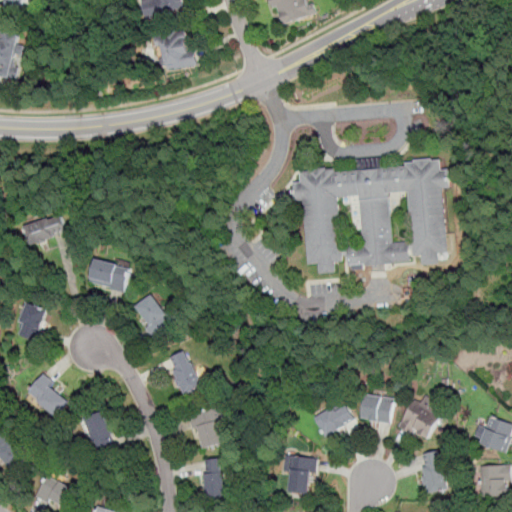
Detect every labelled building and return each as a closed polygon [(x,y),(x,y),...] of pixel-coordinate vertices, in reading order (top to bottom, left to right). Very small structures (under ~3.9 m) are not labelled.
[(25,0),(0,0),(0,5),(23,10),(25,0)] [(146,0),(149,16),(190,8),(188,0),(146,0)] [(273,0),(281,26),(316,15),(311,0),(273,0)] [(21,34),(0,30),(0,74),(12,78),(21,34)] [(161,35),(165,69),(197,66),(193,31),(161,35)] [(304,166),(302,181),(298,182),(314,263),(320,264),(322,274),(337,271),(338,262),(349,260),(336,195),(365,198),(360,245),(350,247),(350,252),(353,270),(413,259),(410,242),(397,241),(388,197),(407,190),(420,255),(424,255),(425,262),(444,258),(453,170),(443,169),(444,156),(378,169),(379,157),(360,161),(359,172),(304,166)] [(32,245),(70,233),(64,213),(26,226),(32,245)] [(91,282),(127,292),(133,268),(98,258),(91,282)] [(177,323),(158,295),(138,308),(157,337),(177,323)] [(38,342),(50,309),(28,301),(16,335),(38,342)] [(206,386),(189,349),(170,358),(187,394),(206,386)] [(72,400),(45,377),(30,393),(57,417),(72,400)] [(398,400),(369,394),(363,418),(392,425),(398,400)] [(404,426),(429,441),(445,412),(420,398),(404,426)] [(317,417),(328,437),(358,420),(346,400),(317,417)] [(192,414),(203,449),(225,442),(215,407),(192,414)] [(86,421),(99,445),(116,435),(103,412),(86,421)] [(511,441),(511,423),(491,417),(482,446),(508,454),(511,441)] [(0,457),(1,456),(14,469),(29,455),(3,429),(0,432),(0,457)] [(444,450),(425,452),(429,491),(449,489),(444,450)] [(290,492),(315,494),(318,457),(292,455),(290,492)] [(208,497),(229,496),(227,457),(206,458),(208,497)] [(482,497),(511,497),(511,466),(482,466),(482,497)] [(81,491),(50,473),(39,492),(70,511),(81,491)]
